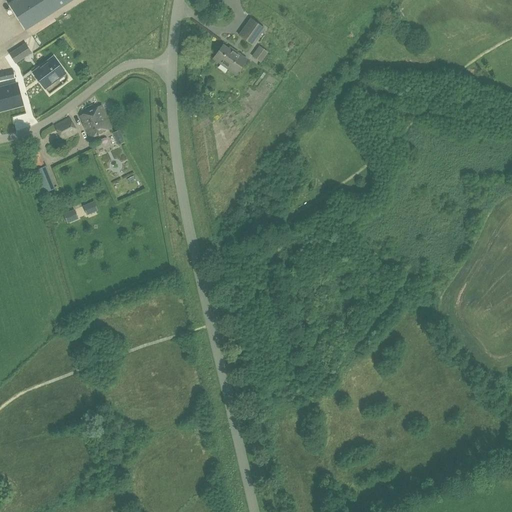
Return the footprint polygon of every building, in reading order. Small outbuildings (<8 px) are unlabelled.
[(70,0),(16,0),(9,5),(25,29),(70,0)] [(239,35),(252,44),(264,28),(251,18),(239,35)] [(214,58),(236,74),(247,59),(235,51),(233,52),(223,45),(214,58)] [(259,47),(255,52),(264,58),(267,53),(259,47)] [(17,49),(9,54),(15,63),(23,58),(17,49)] [(52,83),(51,81),(64,71),(53,57),(33,73),(45,88),(52,83)] [(13,71),(0,73),(0,80),(14,78),(13,71)] [(0,90),(0,111),(23,105),(17,85),(0,90)] [(90,138),(111,128),(101,105),(80,116),(90,138)] [(76,132),(69,118),(55,126),(62,139),(76,132)] [(119,130),(113,133),(118,145),(124,142),(119,130)] [(32,170),(45,165),(38,150),(26,155),(32,170)] [(83,206),(87,214),(97,210),(94,201),(83,206)] [(63,214),(67,222),(77,218),(74,210),(63,214)]
